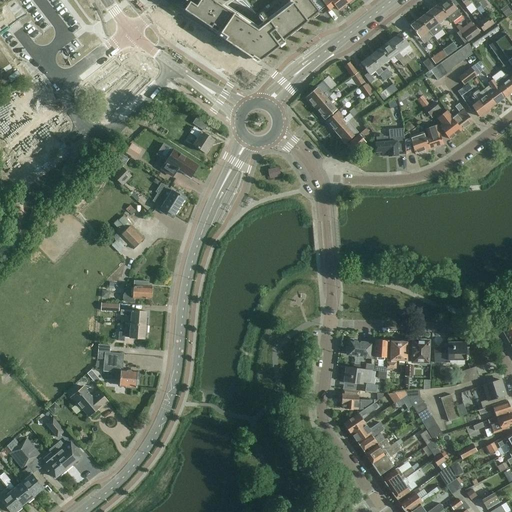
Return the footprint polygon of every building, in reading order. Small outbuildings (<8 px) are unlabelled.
[(184,4),(180,6),(184,9),(183,9),(185,10),(210,27),(209,29),(258,63),(284,43),(282,41),(307,22),(307,21),(318,12),(309,0),(186,0),(186,1),(186,2),(184,3),(184,4)] [(320,0),(329,11),(334,6),(338,11),(348,3),(345,0),(320,0)] [(444,0),(438,5),(447,17),(452,22),(461,15),(455,8),(458,5),(456,3),(453,0),(444,0)] [(460,0),(463,4),(466,7),(471,3),(479,12),(483,9),(476,0),(460,0)] [(476,0),(483,9),(488,6),(483,0),(476,0)] [(438,5),(429,12),(438,24),(447,17),(438,5)] [(502,13),(505,18),(511,13),(508,8),(502,13)] [(429,12),(419,19),(428,31),(433,37),(442,30),(438,24),(429,12)] [(494,24),(489,17),(478,25),(483,31),(494,24)] [(428,31),(419,19),(410,26),(412,28),(409,31),(413,36),(416,34),(423,44),(433,37),(428,31)] [(465,28),(459,32),(467,42),(479,33),(471,22),(464,27),(465,28)] [(467,42),(459,32),(453,36),(461,46),(467,42)] [(400,34),(390,42),(398,53),(402,57),(402,58),(406,55),(408,54),(404,49),(408,45),(400,34)] [(511,42),(506,34),(495,43),(511,66),(511,42)] [(449,47),(452,52),(457,49),(453,44),(449,39),(446,42),(450,46),(449,47)] [(390,42),(380,49),(389,60),(393,57),(397,62),(399,61),(402,58),(402,57),(398,53),(390,42)] [(505,76),(495,84),(505,97),(504,98),(511,92),(511,66),(495,43),(490,46),(504,66),(505,65),(507,68),(502,72),(505,76)] [(469,56),(474,53),(468,44),(463,47),(469,56)] [(465,59),(469,56),(463,47),(459,51),(465,59)] [(379,67),(389,60),(380,49),(371,56),(379,67)] [(0,70),(10,64),(0,51),(0,50),(0,70)] [(435,65),(447,56),(442,51),(431,59),(435,65)] [(459,51),(454,54),(460,63),(465,59),(459,51)] [(455,66),(460,63),(454,54),(449,57),(455,66)] [(406,55),(402,58),(407,64),(411,61),(406,55)] [(371,56),(361,64),(369,75),(374,71),(378,76),(383,72),(379,67),(371,56)] [(449,57),(445,61),(451,69),(455,66),(449,57)] [(402,58),(399,61),(403,67),(407,64),(402,58)] [(429,72),(430,71),(434,68),(427,59),(422,63),(429,72)] [(452,71),(451,69),(445,61),(440,64),(447,74),(452,71)] [(475,65),(481,72),(485,69),(480,61),(475,65)] [(349,63),(344,66),(351,77),(356,73),(349,63)] [(440,64),(435,67),(442,77),(447,74),(440,64)] [(477,76),(481,72),(475,65),(471,68),(477,76)] [(434,68),(430,71),(433,74),(437,81),(442,77),(435,67),(434,68)] [(463,86),(477,76),(471,68),(458,78),(463,86)] [(383,72),(388,78),(392,75),(387,69),(383,72)] [(383,72),(378,76),(378,77),(379,76),(384,82),(388,78),(383,72)] [(357,73),(351,78),(358,87),(364,82),(357,73)] [(63,86),(70,83),(68,78),(61,81),(63,86)] [(490,86),(485,90),(495,105),(504,98),(505,97),(495,84),(492,79),(488,83),(490,86)] [(325,100),(331,94),(327,89),(328,88),(323,81),(314,89),(315,89),(305,98),(315,109),(325,100)] [(373,82),(367,85),(373,95),(379,92),(373,82)] [(365,84),(359,89),(366,99),(372,94),(365,84)] [(407,88),(396,95),(401,102),(412,95),(407,88)] [(461,97),(465,93),(462,89),(457,92),(461,97)] [(479,117),(481,115),(482,117),(487,113),(486,112),(495,105),(485,90),(484,90),(480,93),(478,90),(470,96),(475,104),(472,107),(479,117)] [(333,93),(331,94),(325,100),(315,109),(325,120),(336,110),(330,103),(337,98),(333,93)] [(85,109),(90,105),(82,94),(77,98),(85,109)] [(434,102),(425,110),(430,116),(439,108),(434,102)] [(452,118),(461,131),(473,122),(459,104),(455,107),(459,113),(457,115),(452,118)] [(349,112),(353,118),(358,114),(353,108),(349,112)] [(349,114),(344,118),(338,111),(326,121),(336,132),(344,125),(344,126),(348,122),(353,118),(349,114)] [(461,131),(452,118),(447,112),(437,119),(442,125),(439,126),(450,140),(461,131)] [(196,118),(193,124),(203,130),(206,125),(196,118)] [(358,133),(348,122),(344,126),(344,125),(336,132),(335,133),(345,144),(358,133)] [(426,139),(429,149),(443,145),(437,126),(426,130),(428,138),(426,139)] [(194,128),(190,133),(196,137),(195,137),(197,139),(193,145),(206,154),(214,141),(194,128)] [(365,129),(346,146),(353,154),(365,143),(363,140),(365,138),(363,136),(368,132),(365,129)] [(405,150),(404,136),(403,129),(389,130),(389,137),(390,142),(397,141),(398,155),(406,155),(406,154),(405,150)] [(405,150),(406,154),(414,151),(415,154),(429,149),(426,139),(424,133),(410,137),(409,133),(404,136),(405,150)] [(390,142),(389,137),(383,137),(382,135),(379,135),(379,137),(376,138),(376,143),(375,143),(376,153),(388,152),(388,157),(398,156),(398,155),(397,141),(390,142)] [(135,160),(142,150),(131,144),(125,154),(135,160)] [(160,153),(168,159),(161,170),(172,177),(176,171),(177,172),(178,170),(190,177),(198,166),(165,145),(160,153)] [(122,167),(113,177),(120,184),(129,174),(122,167)] [(279,176),(279,173),(278,169),(269,170),(270,178),(279,176)] [(152,202),(156,205),(162,208),(159,212),(166,216),(168,212),(174,216),(184,199),(161,184),(155,193),(157,194),(152,202)] [(131,225),(120,236),(133,249),(144,238),(131,225)] [(126,286),(126,290),(126,292),(124,294),(123,295),(123,299),(124,301),(125,302),(133,303),(133,299),(150,300),(151,287),(146,287),(146,282),(134,281),(134,286),(126,286)] [(119,305),(101,304),(100,311),(119,312),(119,305)] [(146,318),(146,312),(120,310),(120,315),(125,315),(125,316),(131,317),(130,324),(147,326),(147,318),(146,318)] [(146,333),(147,326),(130,324),(130,325),(125,324),(124,333),(119,332),(118,341),(124,342),(124,338),(144,339),(145,333),(146,333)] [(372,354),(372,351),(373,344),(372,344),(356,342),(356,340),(350,339),(350,341),(349,341),(348,348),(347,348),(346,354),(348,354),(347,355),(371,358),(372,354)] [(406,357),(408,358),(408,362),(412,362),(428,363),(429,341),(427,341),(426,339),(422,339),(420,341),(413,340),(412,343),(408,343),(407,343),(406,357)] [(374,357),(387,358),(388,341),(375,340),(374,357)] [(406,361),(406,357),(407,343),(406,343),(404,341),(400,341),(399,343),(391,342),(391,362),(396,362),(396,360),(406,361)] [(447,347),(434,347),(434,363),(447,362),(447,361),(466,360),(466,355),(468,355),(468,347),(465,347),(465,344),(458,344),(458,343),(447,343),(447,347)] [(98,352),(104,353),(109,353),(110,346),(98,345),(98,352)] [(109,353),(104,353),(103,371),(113,372),(112,376),(120,377),(119,386),(136,387),(137,372),(122,371),(123,354),(109,353)] [(346,367),(344,382),(357,383),(356,390),(375,393),(377,386),(369,385),(371,371),(346,367)] [(462,384),(479,378),(475,367),(458,373),(462,384)] [(500,380),(483,386),(489,400),(482,402),(484,409),(506,402),(505,401),(504,395),(505,395),(500,380)] [(70,398),(81,410),(82,409),(88,416),(100,406),(102,408),(108,402),(98,391),(91,397),(83,387),(70,398)] [(358,391),(342,389),(342,396),(340,397),(340,401),(341,402),(341,404),(343,404),(343,409),(360,410),(360,407),(365,407),(371,403),(371,400),(360,400),(358,400),(358,391)] [(420,397),(419,391),(419,390),(404,392),(394,393),(399,400),(406,396),(409,400),(409,401),(420,397)] [(440,398),(442,404),(453,401),(451,395),(440,398)] [(420,397),(409,401),(414,408),(423,403),(420,397)] [(455,407),(453,401),(442,404),(444,410),(455,407)] [(506,402),(484,409),(478,411),(479,415),(492,411),(491,409),(493,409),(496,417),(511,412),(511,411),(507,401),(505,401),(506,402)] [(414,408),(417,414),(426,408),(423,403),(414,408)] [(344,424),(351,433),(365,424),(361,419),(362,418),(361,417),(366,414),(367,415),(376,408),(373,404),(344,424)] [(444,410),(446,416),(457,413),(455,407),(444,410)] [(431,416),(426,408),(417,414),(422,422),(431,416)] [(488,420),(492,434),(508,428),(508,427),(511,425),(511,412),(496,417),(488,420)] [(459,418),(457,413),(446,416),(448,422),(459,418)] [(431,416),(422,422),(427,430),(436,425),(431,416)] [(64,432),(57,423),(53,418),(45,424),(56,438),(64,432)] [(358,443),(381,427),(382,426),(380,423),(370,429),(369,428),(368,429),(365,424),(351,433),(351,434),(351,433),(358,443)] [(474,431),(483,428),(481,423),(472,427),(474,431)] [(443,435),(436,425),(427,430),(432,439),(443,435)] [(364,453),(377,444),(374,439),(379,436),(378,434),(384,430),(381,427),(358,443),(357,443),(364,453)] [(426,431),(420,435),(426,445),(432,441),(426,431)] [(508,451),(511,449),(511,435),(507,438),(497,444),(500,448),(500,447),(504,454),(508,451)] [(372,464),(400,445),(403,443),(401,439),(391,445),(387,438),(377,444),(364,453),(372,464)] [(24,441),(18,446),(31,462),(37,457),(24,441)] [(49,450),(53,456),(65,471),(72,466),(71,464),(80,457),(74,450),(75,449),(70,443),(65,447),(60,441),(49,450)] [(493,443),(486,447),(490,454),(497,450),(493,443)] [(472,444),(458,452),(462,459),(476,452),(472,444)] [(400,445),(372,464),(379,475),(393,466),(388,459),(389,458),(402,449),(400,445)] [(24,467),(31,462),(18,446),(11,452),(24,467)] [(433,460),(437,466),(446,461),(441,454),(433,460)] [(65,471),(53,456),(46,462),(42,456),(38,460),(47,472),(49,471),(54,478),(58,475),(59,476),(65,471)] [(382,479),(389,489),(414,472),(411,467),(401,474),(397,468),(382,479)] [(13,468),(8,473),(17,481),(21,475),(13,468)] [(21,483),(33,498),(39,493),(38,492),(43,487),(31,473),(26,468),(22,472),(26,477),(27,479),(21,483)] [(420,468),(414,472),(389,489),(397,500),(417,486),(414,482),(425,475),(420,468)] [(28,502),(33,498),(21,483),(16,488),(14,486),(13,487),(9,481),(10,480),(4,473),(0,475),(0,479),(7,487),(11,492),(22,505),(26,501),(28,502)] [(456,479),(446,486),(452,495),(462,488),(456,479)] [(473,491),(479,498),(485,492),(480,485),(473,491)] [(0,492),(0,500),(9,511),(13,511),(15,511),(21,508),(20,506),(22,505),(11,492),(7,487),(0,492)] [(420,499),(415,493),(399,504),(405,511),(409,511),(420,504),(439,491),(437,487),(420,499)] [(499,503),(494,493),(482,500),(487,510),(499,503)] [(464,502),(459,500),(458,500),(458,499),(450,505),(453,510),(461,504),(464,502)]
